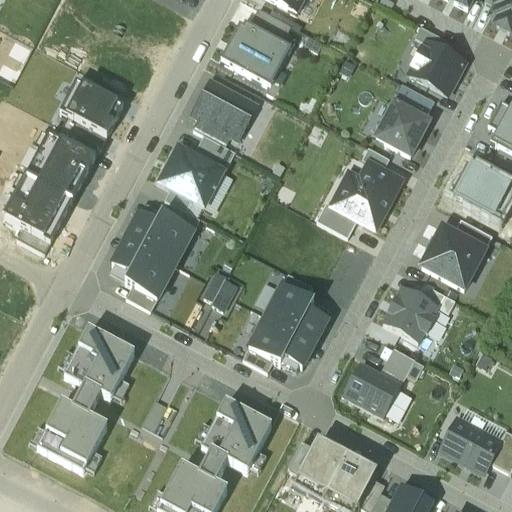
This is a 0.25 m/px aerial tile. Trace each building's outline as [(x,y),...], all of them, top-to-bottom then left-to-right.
[(261,0),(296,18),(305,0),(261,0)] [(467,13),(473,0),(441,0),(447,3),(448,0),(454,4),(453,6),(467,13)] [(487,0),(484,6),(494,12),(500,0),(487,0)] [(511,0),(500,0),(494,12),(490,19),(498,23),(496,29),(509,36),(511,30),(511,0)] [(247,36),(288,58),(294,47),(285,42),(291,31),(259,15),(249,33),(247,36)] [(270,93),(288,58),(247,36),(249,33),(244,30),(243,33),(239,31),(220,67),(270,93)] [(414,43),(425,49),(425,48),(446,59),(452,49),(420,32),(414,43)] [(446,59),(425,48),(425,49),(408,80),(447,100),(464,69),(446,59)] [(94,83),(88,94),(110,105),(115,94),(94,83)] [(66,123),(106,144),(123,112),(110,105),(88,94),(75,87),(58,119),(66,123)] [(198,125),(230,142),(237,146),(248,126),(241,122),(248,109),(209,88),(201,102),(205,104),(194,123),(198,125)] [(393,110),(423,126),(434,107),(402,90),(391,109),(393,110)] [(498,153),(511,161),(511,113),(500,107),(487,131),(495,136),(489,149),(498,153)] [(423,126),(393,110),(375,145),(409,163),(428,128),(423,126)] [(106,144),(66,123),(61,133),(71,139),(100,155),(106,144)] [(224,152),(230,142),(198,125),(192,136),(203,141),(224,152)] [(100,155),(71,139),(66,150),(94,165),(100,155)] [(47,140),(25,182),(72,207),(94,165),(66,150),(47,140)] [(192,162),(222,178),(221,179),(223,180),(235,158),(224,152),(203,141),(192,162)] [(511,161),(498,153),(491,166),(511,176),(511,161)] [(192,162),(178,154),(171,167),(168,165),(155,188),(169,196),(190,207),(203,213),(221,179),(222,178),(192,162)] [(367,169),(382,177),(388,165),(367,154),(361,166),(367,169)] [(356,227),(374,236),(400,187),(382,177),(367,169),(354,194),(343,189),(331,211),(330,213),(356,227)] [(49,249),(72,207),(25,182),(2,224),(21,234),(49,249)] [(185,217),(190,207),(169,196),(164,206),(174,212),(185,217)] [(330,213),(331,211),(325,208),(315,228),(347,244),(356,227),(330,213)] [(168,223),(193,236),(199,225),(185,217),(174,212),(168,223)] [(175,271),(193,236),(168,223),(161,220),(157,228),(139,219),(131,234),(133,235),(127,246),(175,271)] [(453,240),(484,256),(484,257),(492,242),(460,226),(453,240)] [(49,249),(21,234),(15,246),(43,260),(49,249)] [(463,295),(484,256),(453,240),(441,234),(420,273),(463,295)] [(175,271),(127,246),(121,257),(119,255),(111,271),(129,280),(124,289),(131,292),(156,306),(175,271)] [(214,308),(225,287),(227,283),(217,277),(203,302),(214,308)] [(281,292),(306,305),(312,294),(287,280),(281,292)] [(212,312),(222,317),(236,293),(225,287),(214,308),(212,312)] [(416,302),(436,313),(448,319),(455,306),(423,290),(416,302)] [(156,306),(131,292),(125,304),(150,317),(156,306)] [(306,305),(281,292),(264,323),(312,349),(317,340),(319,341),(327,325),(309,316),(313,309),(306,305)] [(416,302),(401,294),(396,305),(395,304),(387,319),(388,319),(382,330),(417,349),(423,338),(426,340),(434,326),(431,324),(436,313),(416,302)] [(307,358),(312,349),(264,323),(248,355),(273,368),(279,372),(284,365),(301,374),(309,359),(307,358)] [(88,336),(63,382),(83,392),(99,401),(109,406),(134,360),(88,336)] [(511,351),(511,342),(500,336),(491,354),(507,362),(511,351)] [(267,379),(273,368),(248,355),(242,366),(267,379)] [(399,392),(359,370),(342,402),(382,423),(399,392)] [(99,401),(83,392),(71,414),(88,422),(99,401)] [(71,414),(60,408),(36,453),(82,478),(106,432),(88,422),(71,414)] [(225,408),(200,454),(209,458),(226,467),(246,478),(271,432),(225,408)] [(153,437),(164,415),(153,409),(141,431),(153,437)] [(500,447),(456,424),(439,456),(483,479),(489,468),(500,447)] [(500,447),(489,468),(510,480),(511,476),(511,440),(505,436),(499,447),(500,447)] [(321,508),(345,463),(315,446),(311,453),(296,481),(290,492),(321,508)] [(285,475),(296,481),(311,453),(300,447),(285,475)] [(226,467),(209,458),(198,480),(215,489),(226,467)] [(345,463),(321,508),(329,511),(358,511),(373,485),(376,479),(345,463)] [(198,480),(180,471),(157,511),(217,511),(226,495),(215,489),(198,480)] [(384,491),(373,485),(358,511),(373,511),(380,499),(384,491)] [(431,511),(433,510),(400,492),(392,506),(389,511),(431,511)] [(389,511),(392,506),(380,499),(373,511),(389,511)]
